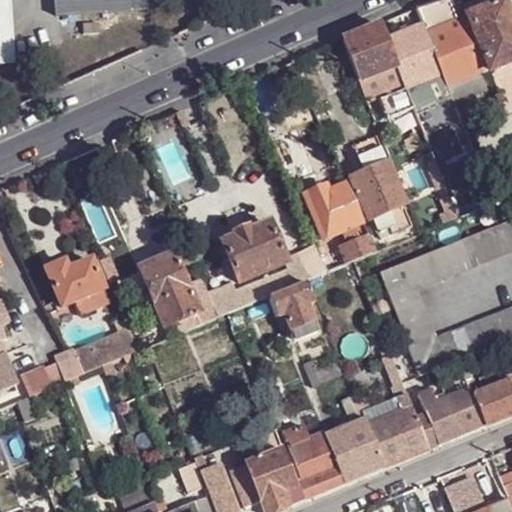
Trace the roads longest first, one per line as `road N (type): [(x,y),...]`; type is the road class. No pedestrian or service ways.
road 1 (tertiary): [(0,161),(356,0)]
road 2 (residential): [(322,511),(511,430)]
